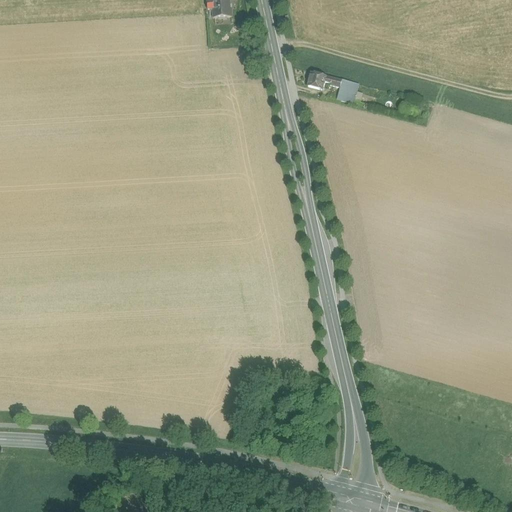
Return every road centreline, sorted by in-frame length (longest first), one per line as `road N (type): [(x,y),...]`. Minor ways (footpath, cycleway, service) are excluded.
road 1 (tertiary): [(355,500),(359,423),(262,0)]
road 2 (secondary): [(0,442),(188,461),(355,500)]
road 3 (track): [(271,48),(300,43),(511,99)]
